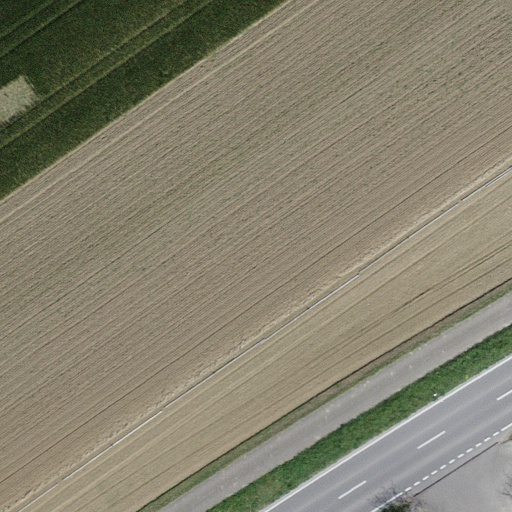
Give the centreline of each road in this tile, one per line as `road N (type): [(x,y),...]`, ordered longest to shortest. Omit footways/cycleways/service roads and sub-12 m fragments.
road 1 (track): [(171,511),(511,311)]
road 2 (secondary): [(320,511),(511,391)]
